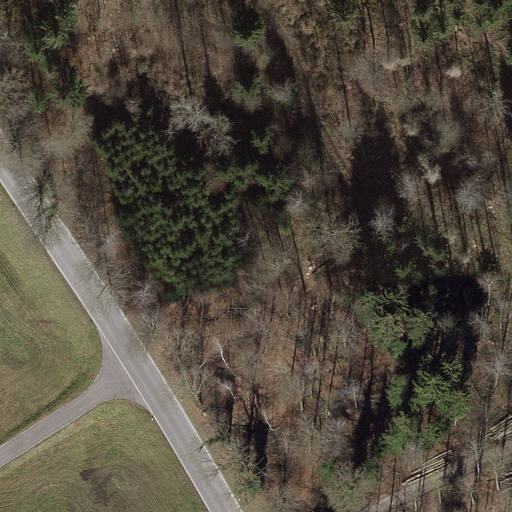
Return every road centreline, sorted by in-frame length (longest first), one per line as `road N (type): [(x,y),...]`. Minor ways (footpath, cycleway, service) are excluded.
road 1 (unclassified): [(0,162),(144,368),(223,511)]
road 2 (track): [(386,511),(511,452)]
